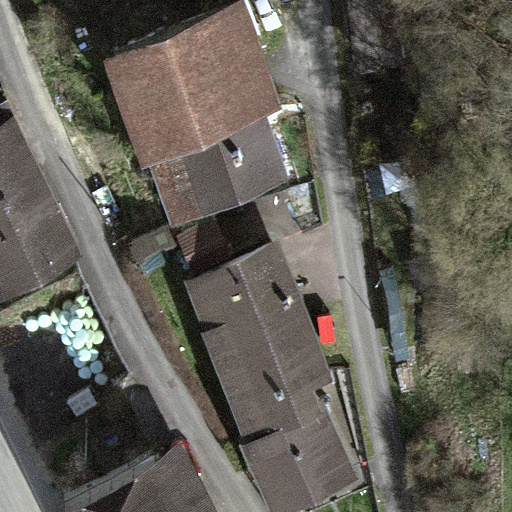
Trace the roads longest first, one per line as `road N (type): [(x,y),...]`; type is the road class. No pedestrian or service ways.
road 1 (residential): [(229,511),(96,265),(0,38)]
road 2 (residential): [(401,511),(320,0)]
